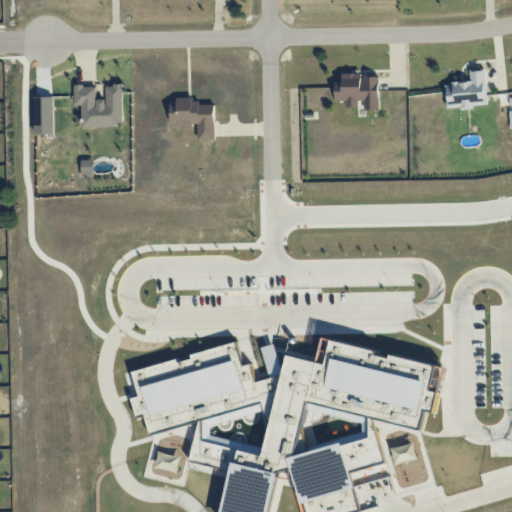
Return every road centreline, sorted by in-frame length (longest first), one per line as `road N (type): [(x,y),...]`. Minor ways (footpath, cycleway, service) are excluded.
road 1 (residential): [(511,202),(308,212),(282,207),(270,186)]
road 2 (residential): [(268,37),(511,25)]
road 3 (residential): [(44,43),(268,37)]
road 4 (residential): [(270,186),(267,0)]
